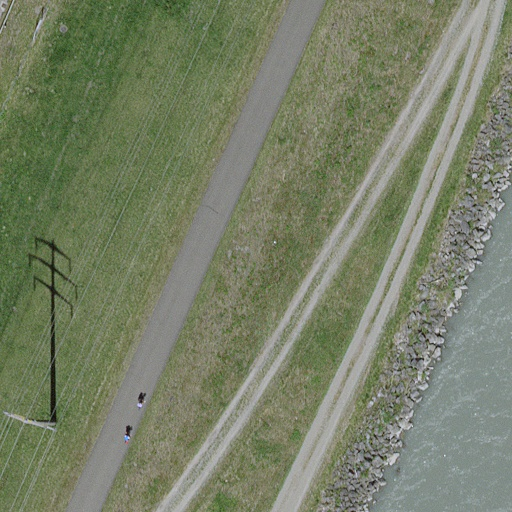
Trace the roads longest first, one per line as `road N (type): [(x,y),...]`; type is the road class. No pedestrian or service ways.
road 1 (track): [(471,0),(303,316),(168,511)]
road 2 (track): [(312,0),(88,511)]
road 3 (track): [(285,511),(455,138)]
road 4 (track): [(455,138),(492,0)]
